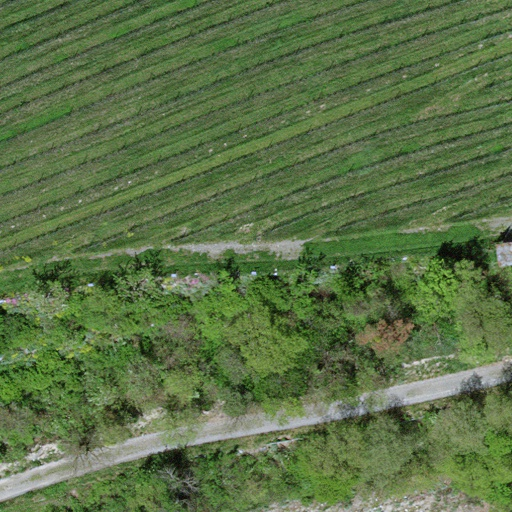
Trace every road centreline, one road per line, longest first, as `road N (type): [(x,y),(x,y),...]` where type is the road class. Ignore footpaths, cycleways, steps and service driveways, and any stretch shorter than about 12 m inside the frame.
road 1 (track): [(0,489),(63,466),(227,441),(511,372)]
road 2 (track): [(0,282),(511,235)]
